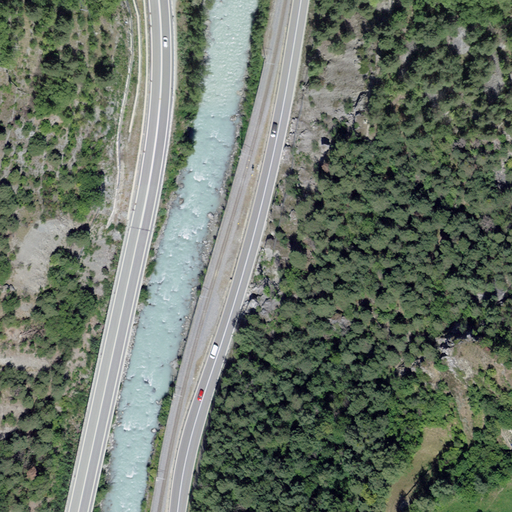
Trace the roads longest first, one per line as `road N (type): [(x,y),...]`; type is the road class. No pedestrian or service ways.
road 1 (secondary): [(177,511),(195,421),(266,184),(300,0)]
road 2 (trunk): [(77,511),(151,167),(160,101),(158,0)]
